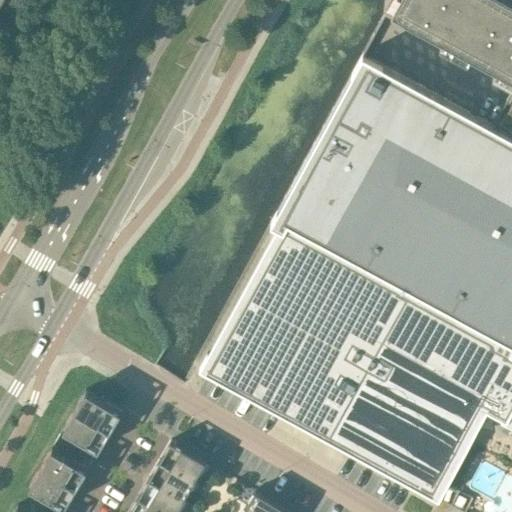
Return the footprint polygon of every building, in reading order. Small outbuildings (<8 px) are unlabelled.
[(511,0),(399,0),(511,61),(511,0)] [(207,352),(199,366),(434,494),(482,406),(511,422),(511,134),(363,53),(271,222),(281,227),(212,354),(207,352)] [(511,95),(496,125),(511,133),(511,95)] [(74,408),(109,429),(121,409),(86,388),(74,408)] [(63,427),(98,448),(109,429),(74,408),(63,427)] [(170,439),(159,458),(194,479),(206,459),(170,439)] [(40,466),(75,486),(87,467),(52,446),(40,466)] [(159,458),(148,477),(183,498),(194,479),(159,458)] [(29,485),(64,506),(75,486),(40,466),(29,485)] [(148,477),(137,495),(165,511),(174,511),(183,498),(148,477)] [(245,505),(256,511),(288,511),(290,510),(255,489),(245,505)] [(165,511),(137,495),(127,511),(165,511)] [(12,511),(32,511),(18,503),(12,511)]
